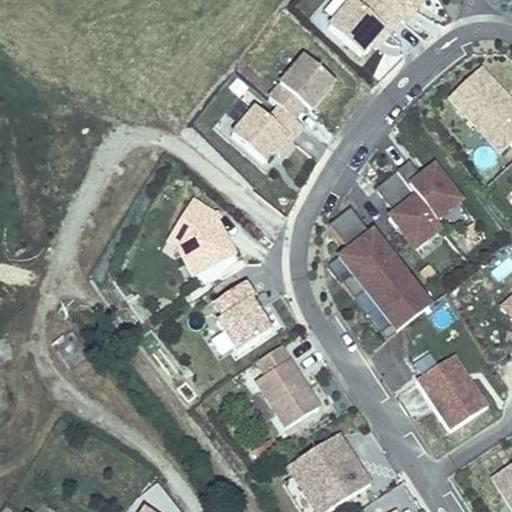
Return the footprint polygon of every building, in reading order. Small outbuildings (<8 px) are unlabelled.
[(333,21),(349,2),(346,0),(334,0),(323,13),(333,21)] [(333,21),(327,29),(362,58),(372,46),(385,31),(391,36),(402,22),(374,0),(349,0),(350,1),(349,2),(333,21)] [(406,26),(425,2),(424,0),(374,0),(402,22),(406,26)] [(385,31),(372,46),(378,51),(391,36),(385,31)] [(303,59),(268,101),(278,109),(293,122),(304,109),(310,102),(316,107),(334,85),(303,59)] [(511,105),(479,71),(448,101),(500,155),(511,143),(511,105)] [(222,91),(256,105),(262,90),(228,76),(222,91)] [(310,102),(304,109),(310,114),(316,107),(310,102)] [(254,111),(230,139),(263,166),(273,154),(286,139),(292,143),(303,130),(293,122),(278,109),(267,122),(254,111)] [(286,139),(273,154),(279,159),(292,143),(286,139)] [(410,163),(375,190),(394,214),(388,219),(397,229),(399,227),(417,250),(442,230),(436,223),(462,203),(434,168),(422,178),(410,163)] [(192,203),(173,233),(184,240),(177,251),(193,279),(235,255),(213,216),(192,203)] [(350,210),(328,227),(348,253),(337,261),(350,278),(341,285),(353,301),(363,293),(389,327),(379,334),(386,342),(428,309),(416,295),(419,293),(403,272),(400,274),(390,261),(392,259),(384,248),(381,250),(350,210)] [(482,232),(474,222),(464,230),(472,240),(482,232)] [(184,240),(173,233),(166,244),(177,251),(184,240)] [(350,278),(337,261),(328,269),(341,285),(350,278)] [(438,275),(429,264),(419,272),(428,283),(438,275)] [(249,282),(218,302),(227,316),(221,320),(241,351),(275,329),(262,310),(255,299),(258,296),(249,282)] [(389,327),(363,293),(353,301),(379,334),(389,327)] [(258,296),(255,299),(262,310),(265,307),(258,296)] [(511,323),(511,298),(500,310),(511,323)] [(279,349),(256,364),(264,378),(254,384),(285,431),(318,408),(279,349)] [(420,380),(437,369),(429,356),(412,368),(420,380)] [(489,408),(455,357),(437,369),(420,380),(415,383),(449,435),(489,408)] [(337,437),(301,460),(311,475),(295,485),(312,511),(330,511),(370,486),(337,437)] [(249,450),(255,463),(274,455),(268,442),(249,450)] [(301,460),(286,471),(291,479),(295,485),(311,475),(301,460)] [(511,511),(511,465),(490,480),(511,511)] [(291,479),(282,485),(299,511),(312,511),(295,485),(291,479)]
